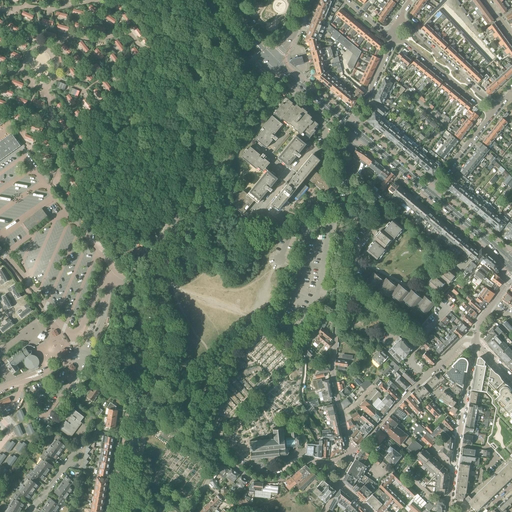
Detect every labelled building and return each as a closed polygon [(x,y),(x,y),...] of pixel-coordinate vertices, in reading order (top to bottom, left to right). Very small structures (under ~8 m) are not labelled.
[(113,0),(111,2),(118,11),(122,8),(115,0),(113,0)] [(477,7),(482,4),(478,0),(471,6),(473,8),(476,6),(477,7)] [(511,3),(511,0),(507,3),(500,9),(503,13),(507,10),(506,9),(509,6),(511,3)] [(425,9),(426,7),(418,1),(415,5),(416,6),(420,9),(421,10),(423,7),(425,9)] [(507,3),(506,1),(502,3),(501,2),(503,1),(497,5),(500,9),(507,3)] [(393,8),(388,4),(386,7),(385,6),(385,5),(381,2),(380,4),(390,12),(393,8)] [(327,11),(329,6),(320,3),(318,8),(327,11)] [(387,16),(390,12),(380,4),(379,6),(383,9),(383,8),(385,9),(383,12),(387,16)] [(485,8),(484,7),(482,4),(477,7),(478,9),(475,11),(477,14),(485,8)] [(88,8),(98,15),(100,11),(91,5),(88,8)] [(419,11),(420,9),(416,6),(410,13),(415,17),(417,13),(418,14),(420,12),(419,11)] [(326,16),(327,11),(318,8),(316,12),(326,16)] [(487,12),(485,9),(485,8),(477,14),(478,16),(482,14),(483,15),(487,12)] [(337,22),(345,12),(341,9),(336,15),(339,17),(335,21),(337,22)] [(387,16),(383,12),(381,15),(379,14),(380,13),(376,10),(374,13),(380,17),(378,19),(382,22),(384,19),(384,20),(387,16)] [(21,15),(32,19),(34,15),(23,11),(21,15)] [(324,21),(326,16),(316,12),(314,17),(324,21)] [(344,21),(349,15),(345,12),(337,22),(338,23),(342,19),(344,21)] [(490,16),(490,15),(487,12),(483,15),(481,16),(484,21),(490,16)] [(121,16),(128,25),(131,22),(125,13),(121,16)] [(105,17),(114,24),(117,20),(108,14),(105,17)] [(344,28),(353,18),(349,15),(344,21),(346,23),(343,27),(344,28)] [(493,22),(493,21),(494,20),(490,16),(484,21),(487,25),(489,23),(490,24),(493,22)] [(322,26),(322,24),(324,21),(314,17),(312,22),(321,26),(322,26)] [(351,27),(356,22),(353,18),(344,28),(346,30),(349,26),(351,27)] [(8,26),(18,32),(20,28),(11,22),(8,26)] [(312,22),(310,28),(307,36),(317,40),(320,41),(322,35),(318,34),(319,31),(323,33),(324,29),(320,27),(321,26),(312,22)] [(352,34),(360,25),(356,22),(351,27),(354,29),(350,33),(352,34)] [(425,32),(430,27),(426,23),(421,29),(425,32)] [(492,31),(498,27),(495,23),(485,30),(487,32),(489,30),(490,29),(492,31)] [(359,34),(364,28),(360,25),(352,34),(353,36),(357,32),(359,34)] [(434,30),(437,27),(435,25),(433,27),(434,28),(433,30),(430,27),(425,32),(429,36),(434,30)] [(437,34),(435,32),(439,29),(437,27),(434,30),(429,36),(432,39),(437,34)] [(491,38),(501,31),(498,27),(492,31),(493,34),(492,34),(490,36),(491,38)] [(336,31),(333,28),(331,28),(330,29),(329,32),(332,33),(333,34),(331,36),(336,40),(348,50),(352,44),(336,31)] [(359,41),(368,31),(364,28),(359,34),(361,35),(358,39),(359,41)] [(36,40),(38,36),(28,31),(26,35),(36,40)] [(366,40),(371,34),(368,31),(359,41),(361,42),(364,38),(366,40)] [(498,40),(503,35),(501,31),(491,38),(493,40),(495,38),(496,37),(498,40)] [(441,37),(445,34),(443,32),(440,34),(441,35),(440,36),(437,34),(432,39),(436,43),(441,37)] [(445,41),(443,39),(444,38),(447,35),(445,33),(445,34),(441,37),(436,43),(439,46),(445,41)] [(367,47),(375,37),(371,34),(366,40),(369,42),(365,46),(367,47)] [(497,46),(506,39),(503,35),(498,40),(499,42),(498,43),(496,44),(497,46)] [(316,41),(317,40),(307,36),(305,41),(309,42),(310,46),(319,44),(317,45),(316,41)] [(0,42),(7,47),(10,43),(0,37),(0,42)] [(374,46),(379,40),(375,37),(367,47),(369,48),(372,44),(374,46)] [(443,50),(448,44),(452,41),(450,39),(447,43),(445,41),(439,46),(443,50)] [(504,48),(509,43),(506,39),(497,46),(499,48),(501,46),(502,46),(504,48)] [(15,44),(26,48),(28,44),(17,40),(15,44)] [(125,49),(118,40),(115,42),(121,51),(125,49)] [(376,52),(378,53),(379,50),(380,50),(382,48),(380,47),(383,44),(379,40),(374,46),(377,49),(376,52)] [(89,50),(83,41),(79,44),(85,53),(89,50)] [(455,44),(453,42),(450,46),(445,51),(448,55),(454,49),(451,47),(452,45),(453,46),(455,44)] [(72,53),(66,43),(62,46),(68,55),(72,53)] [(503,54),(511,47),(509,43),(504,48),(505,50),(504,51),(502,52),(503,54)] [(142,56),(136,46),(132,49),(138,58),(142,56)] [(324,61),(334,58),(338,57),(337,51),(332,52),(330,46),(320,49),(311,52),(314,63),(324,61)] [(104,56),(98,47),(94,50),(101,59),(104,56)] [(511,47),(503,54),(505,56),(507,55),(507,54),(508,54),(509,56),(510,56),(511,54),(511,47)] [(457,53),(461,49),(459,48),(456,51),(454,49),(448,55),(452,58),(457,53)] [(461,56),(459,54),(462,51),(461,49),(457,53),(452,58),(456,61),(461,56)] [(10,54),(20,59),(22,55),(12,50),(10,54)] [(357,60),(358,58),(361,51),(353,54),(351,57),(357,60)] [(403,63),(407,57),(404,54),(403,55),(400,53),(397,56),(400,59),(397,62),(399,63),(401,61),(403,63)] [(84,63),(78,54),(74,57),(80,66),(84,63)] [(120,63),(113,54),(110,56),(116,65),(120,63)] [(465,60),(468,56),(466,54),(463,58),(461,56),(456,61),(459,65),(465,60)] [(468,63),(466,61),(470,57),(468,56),(465,60),(459,65),(463,68),(468,63)] [(302,57),(292,60),(290,62),(295,67),(297,66),(304,64),(302,57)] [(406,68),(412,61),(407,57),(403,63),(405,65),(404,67),(406,68)] [(375,68),(377,63),(366,58),(366,60),(370,62),(368,65),(375,68)] [(414,69),(420,62),(416,59),(411,64),(414,66),(412,68),(414,69)] [(102,69),(95,60),(92,62),(98,71),(102,69)] [(472,66),(475,63),(473,61),(470,65),(468,63),(463,68),(467,72),(472,66)] [(128,73),(136,65),(133,62),(125,70),(128,73)] [(419,71),(424,65),(420,62),(414,69),(415,71),(417,69),(419,71)] [(475,70),(473,67),(474,66),(473,65),(475,63),(472,66),(467,72),(470,75),(475,70)] [(421,76),(428,68),(424,65),(419,71),(421,72),(420,74),(421,76)] [(78,75),(71,66),(67,69),(74,78),(78,75)] [(318,79),(325,71),(323,70),(322,67),(315,68),(316,73),(314,76),(318,79)] [(371,77),(373,72),(362,67),(361,69),(365,71),(364,74),(371,77)] [(427,77),(431,71),(428,68),(421,76),(423,77),(425,75),(427,77)] [(483,70),(482,69),(481,68),(477,72),(475,70),(470,75),(474,79),(479,73),(483,70)] [(93,79),(87,69),(83,72),(90,81),(93,79)] [(506,71),(504,73),(501,69),(499,71),(502,74),(507,80),(510,77),(506,71)] [(483,77),(481,75),(484,71),(483,70),(479,73),(474,79),(478,82),(483,77)] [(123,80),(117,71),(113,73),(120,83),(123,80)] [(322,82),(329,74),(325,71),(318,79),(322,82)] [(429,82),(435,75),(431,71),(427,77),(429,79),(428,81),(429,82)] [(507,80),(502,74),(499,71),(497,73),(500,76),(498,78),(503,83),(507,80)] [(359,74),(358,76),(369,81),(371,77),(364,74),(361,72),(360,75),(359,74)] [(326,86),(333,77),(329,74),(322,82),(326,86)] [(435,83),(439,78),(435,75),(429,82),(431,83),(432,81),(435,83)] [(330,89),(337,81),(338,79),(334,76),(333,77),(326,86),(330,89)] [(367,86),(369,81),(358,76),(357,78),(361,80),(360,83),(367,86)] [(382,84),(390,88),(391,85),(394,86),(395,83),(390,78),(386,76),(382,84)] [(498,78),(496,79),(494,76),(492,78),(491,77),(499,87),(503,83),(498,78)] [(496,90),(499,87),(491,77),(489,79),(493,82),(491,84),(496,90)] [(437,89),(443,81),(439,78),(435,83),(437,85),(435,87),(431,92),(433,93),(437,89)] [(23,83),(13,79),(11,83),(22,87),(23,83)] [(112,89),(106,80),(102,83),(109,92),(112,89)] [(334,92),(341,84),(337,81),(330,89),(334,92)] [(444,91),(449,86),(445,82),(439,90),(440,91),(442,89),(444,91)] [(338,96),(345,87),(341,84),(334,92),(338,96)] [(390,88),(382,84),(379,90),(388,93),(389,90),(395,93),(395,91),(390,88)] [(492,93),(496,90),(491,84),(488,87),(487,85),(485,86),(487,88),(488,89),(486,91),(489,95),(491,93),(492,93)] [(413,94),(417,97),(419,94),(417,92),(421,87),(419,86),(416,90),(413,94)] [(446,96),(453,89),(449,86),(444,91),(446,93),(445,95),(446,96)] [(342,99),(349,91),(345,87),(338,96),(342,99)] [(103,97),(97,88),(93,91),(100,100),(103,97)] [(356,89),(356,90),(354,92),(356,94),(354,96),(353,94),(346,102),(351,107),(352,107),(353,107),(355,104),(355,103),(364,93),(358,88),(356,89)] [(452,98),(456,92),(453,89),(446,96),(447,96),(444,99),(446,101),(448,98),(450,96),(452,98)] [(385,98),(388,93),(379,90),(377,94),(385,98)] [(346,102),(353,94),(349,91),(342,99),(346,102)] [(452,105),(460,95),(456,92),(452,98),(454,99),(453,101),(451,103),(452,105)] [(76,103),(69,94),(65,97),(72,106),(76,103)] [(385,98),(377,94),(375,99),(383,103),(384,101),(386,101),(390,103),(391,101),(385,98)] [(460,104),(464,98),(460,95),(452,105),(454,106),(456,104),(458,102),(460,104)] [(92,107),(86,98),(82,101),(88,110),(92,107)] [(462,109),(468,102),(464,98),(460,104),(462,106),(461,108),(462,109)] [(10,103),(0,99),(0,104),(8,107),(10,103)] [(300,135),(306,140),(307,141),(316,130),(314,129),(318,124),(311,118),(312,117),(307,113),(306,114),(300,109),(301,109),(296,104),(295,105),(288,99),(284,105),(283,103),(274,114),(275,115),(281,119),(283,121),(284,120),(289,125),(290,124),(294,128),(293,128),(295,130),(296,129),(297,131),(299,133),(298,133),(300,135)] [(67,112),(60,102),(57,105),(63,114),(67,112)] [(468,110),(472,105),(468,102),(462,109),(464,110),(465,108),(468,110)] [(385,112),(382,109),(377,105),(374,108),(376,110),(370,118),(369,117),(368,118),(367,120),(368,120),(367,121),(371,123),(370,124),(373,126),(380,118),(385,112)] [(478,116),(470,110),(470,109),(468,111),(469,112),(467,113),(469,115),(468,117),(469,117),(470,117),(468,120),(472,123),(478,116)] [(85,119),(79,110),(75,112),(81,121),(85,119)] [(279,121),(273,117),(272,115),(262,128),(264,129),(256,139),(266,148),(273,140),(271,139),(272,138),(276,140),(278,138),(274,135),(272,134),(273,133),(275,134),(283,124),(279,121)] [(0,117),(0,160),(20,146),(11,133),(0,141),(0,125),(4,123),(0,117)] [(378,130),(385,122),(380,118),(373,126),(374,127),(374,126),(376,127),(375,128),(378,130)] [(472,123),(468,120),(468,119),(465,122),(463,121),(464,120),(462,118),(460,120),(470,128),(473,124),(472,123)] [(499,122),(506,128),(507,127),(506,125),(508,123),(502,118),(499,122)] [(383,133),(391,123),(387,120),(385,122),(378,130),(381,132),(383,133)] [(461,127),(467,132),(470,128),(460,120),(462,122),(462,123),(463,124),(461,127)] [(507,128),(506,128),(499,122),(496,126),(501,131),(503,128),(505,130),(507,128)] [(71,132),(65,123),(61,125),(68,134),(71,132)] [(393,125),(391,123),(383,133),(387,137),(394,129),(391,127),(393,125)] [(467,132),(461,127),(459,130),(457,129),(458,128),(455,126),(454,128),(464,136),(467,132)] [(499,133),(501,131),(496,126),(492,130),(500,136),(502,135),(499,133)] [(398,133),(400,131),(396,127),(394,129),(387,137),(392,140),(398,133)] [(85,137),(78,128),(74,130),(81,139),(85,137)] [(460,140),(464,136),(454,128),(453,130),(455,131),(457,132),(455,135),(460,140)] [(500,136),(492,130),(489,134),(495,139),(497,136),(499,138),(501,139),(502,138),(500,136)] [(402,136),(398,133),(392,140),(396,144),(402,136)] [(400,148),(407,140),(409,138),(404,134),(402,136),(396,144),(400,148)] [(457,143),(459,141),(450,134),(449,136),(449,137),(457,143)] [(493,141),(495,139),(489,134),(486,138),(494,144),(495,143),(493,141)] [(307,144),(304,142),(298,137),(296,135),(278,158),(288,166),(296,156),(295,155),(296,154),(299,157),(301,155),(298,152),(298,151),(300,152),(307,144)] [(455,145),(457,143),(449,137),(446,141),(454,148),(456,145),(455,145)] [(494,144),(486,138),(483,142),(489,147),(492,149),(494,147),(496,145),(494,144)] [(405,152),(411,144),(407,140),(400,148),(405,152)] [(452,150),(454,148),(446,141),(443,145),(450,151),(452,149),(452,150)] [(82,151),(75,142),(71,144),(78,153),(82,151)] [(479,148),(486,154),(489,150),(482,143),(480,146),(479,148)] [(416,145),(415,146),(411,144),(405,152),(409,155),(416,147),(416,148),(418,146),(416,145)] [(449,153),(450,151),(443,145),(440,149),(448,155),(449,153)] [(259,156),(260,155),(250,146),(242,157),(256,169),(258,167),(263,171),(270,163),(268,161),(270,159),(266,156),(263,160),(262,159),(265,155),(263,153),(260,157),(259,156)] [(420,151),(416,148),(416,147),(409,155),(412,157),(411,158),(413,160),(420,151)] [(353,155),(361,159),(359,162),(362,163),(361,168),(362,168),(364,162),(367,155),(364,153),(357,149),(356,148),(353,155)] [(483,158),(486,154),(479,148),(478,149),(477,149),(475,152),(483,158)] [(446,158),(448,155),(440,149),(436,153),(444,159),(445,158),(446,158)] [(426,155),(425,155),(420,151),(413,160),(419,164),(426,155)] [(480,162),(483,158),(475,152),(473,154),(474,154),(472,156),(480,162)] [(313,169),(320,160),(314,155),(308,161),(307,160),(294,176),(293,174),(292,178),(292,179),(291,179),(291,178),(290,178),(289,179),(288,180),(288,181),(289,182),(288,183),(287,182),(286,183),(287,184),(271,204),(279,210),(292,194),(298,199),(308,187),(302,182),(306,178),(325,193),(332,185),(313,169)] [(367,155),(364,162),(365,163),(368,165),(373,159),(367,155)] [(423,168),(430,160),(425,156),(426,155),(419,164),(423,168)] [(476,166),(480,162),(472,156),(471,157),(469,160),(476,166)] [(373,159),(368,165),(369,166),(373,170),(378,163),(373,159)] [(82,169),(75,160),(71,163),(78,172),(82,169)] [(428,172),(435,163),(430,160),(423,168),(428,172)] [(473,170),(476,166),(469,160),(467,162),(468,162),(466,164),(473,170)] [(378,163),(373,170),(379,174),(384,168),(378,163)] [(433,176),(440,166),(438,164),(437,165),(435,163),(428,172),(433,176)] [(470,174),(473,170),(466,164),(465,165),(462,167),(470,174)] [(467,178),(470,174),(462,167),(461,170),(460,172),(467,178)] [(384,168),(379,174),(385,179),(390,173),(384,168)] [(270,185),(271,187),(278,178),(267,170),(249,192),(251,194),(255,197),(260,201),(268,191),(266,190),(267,189),(271,192),(273,189),(269,187),(270,185)] [(465,182),(467,179),(457,171),(451,178),(452,179),(446,186),(455,194),(463,184),(465,182)] [(382,185),(380,188),(383,191),(395,177),(395,176),(391,172),(390,173),(385,179),(381,184),(382,185)] [(511,179),(511,177),(509,175),(503,182),(507,185),(511,179)] [(79,185),(73,176),(69,178),(76,188),(79,185)] [(394,182),(388,189),(393,193),(399,186),(398,186),(397,185),(398,184),(395,182),(394,182)] [(459,198),(466,190),(467,188),(463,184),(455,194),(459,198)] [(394,194),(391,197),(392,198),(393,199),(395,196),(395,197),(396,196),(398,197),(405,190),(402,188),(401,188),(400,187),(399,187),(399,186),(393,193),(394,194)] [(466,190),(459,198),(463,201),(470,194),(472,192),(473,190),(469,186),(467,188),(466,190)] [(374,196),(374,195),(375,194),(371,190),(372,189),(369,187),(367,189),(368,189),(367,191),(374,196)] [(255,197),(251,194),(250,196),(243,190),(232,203),(237,207),(236,208),(241,213),(240,214),(243,216),(244,217),(246,217),(247,216),(247,215),(247,214),(247,213),(246,213),(245,212),(247,209),(246,209),(249,205),(250,206),(255,200),(253,199),(255,197)] [(398,197),(398,198),(400,200),(398,203),(400,204),(409,193),(405,190),(398,197)] [(76,200),(69,191),(66,194),(72,203),(76,200)] [(409,193),(400,204),(404,208),(407,204),(413,197),(409,193)] [(468,205),(474,197),(470,194),(463,201),(468,205)] [(481,198),(480,197),(479,196),(477,199),(474,197),(468,205),(472,209),(481,198)] [(408,207),(406,210),(408,211),(417,200),(413,197),(407,204),(409,206),(408,207)] [(481,202),(484,198),(482,197),(481,198),(472,209),(477,212),(483,205),(481,202)] [(408,211),(406,214),(407,215),(410,213),(412,210),(412,211),(413,210),(415,211),(421,204),(417,200),(408,211)] [(481,216),(492,202),(491,201),(488,205),(486,207),(483,205),(477,212),(481,216)] [(492,212),(489,210),(494,204),(492,202),(481,216),(486,220),(492,212)] [(416,215),(415,217),(416,218),(425,207),(421,204),(415,211),(417,213),(416,214),(416,215)] [(425,207),(416,218),(418,219),(420,217),(421,217),(423,218),(429,211),(425,207)] [(24,222),(28,229),(31,231),(45,220),(45,219),(48,217),(42,208),(24,222)] [(501,219),(498,217),(502,213),(500,211),(502,210),(501,210),(498,214),(497,216),(496,215),(490,223),(495,227),(501,219)] [(423,224),(422,226),(423,227),(433,214),(429,211),(423,218),(425,220),(424,221),(425,221),(423,224)] [(490,223),(496,215),(492,212),(486,220),(490,223)] [(433,214),(423,227),(424,228),(426,226),(428,224),(429,223),(431,225),(438,218),(433,214)] [(433,228),(431,231),(433,232),(442,221),(438,218),(431,225),(434,227),(433,228)] [(495,227),(499,231),(506,223),(501,219),(495,227)] [(404,229),(397,223),(393,220),(390,223),(386,227),(384,230),(389,233),(388,234),(394,239),(396,240),(404,229)] [(433,232),(431,234),(433,235),(434,233),(436,231),(437,231),(437,230),(440,232),(446,225),(442,221),(433,232)] [(441,235),(438,239),(439,241),(450,228),(446,225),(440,232),(442,234),(441,235)] [(450,228),(439,241),(441,242),(445,238),(446,237),(448,239),(454,232),(450,228)] [(389,233),(384,230),(383,229),(381,232),(377,236),(374,239),(375,240),(380,244),(386,248),(394,239),(388,234),(389,233)] [(449,242),(448,244),(449,246),(458,235),(454,232),(448,239),(450,241),(449,242)] [(458,235),(449,246),(451,247),(453,245),(454,244),(456,246),(462,239),(458,235)] [(458,249),(456,251),(457,253),(467,242),(462,239),(456,246),(458,248),(457,249),(458,249)] [(129,252),(139,256),(143,244),(134,240),(129,252)] [(375,240),(373,243),(369,248),(367,251),(370,253),(371,254),(379,260),(387,250),(386,248),(380,244),(375,240)] [(467,242),(457,253),(459,254),(461,252),(464,254),(471,246),(467,242)] [(464,254),(462,255),(467,259),(468,258),(468,257),(475,249),(472,247),(471,246),(464,254)] [(468,265),(465,269),(470,274),(471,272),(473,269),(475,267),(477,265),(480,261),(486,254),(481,249),(479,252),(472,261),(468,265)] [(475,249),(468,257),(468,258),(472,261),(479,252),(475,249)] [(486,254),(480,261),(487,266),(493,259),(486,254)] [(493,259),(487,266),(493,272),(496,274),(498,272),(498,271),(499,269),(498,266),(498,265),(497,263),(493,259)] [(457,273),(454,271),(447,265),(444,268),(443,267),(440,272),(440,273),(438,276),(445,282),(448,284),(450,281),(454,276),(457,273)] [(482,281),(486,276),(488,272),(481,267),(478,270),(474,276),(479,279),(476,283),(479,285),(482,281)] [(378,288),(384,281),(374,272),(365,282),(376,291),(378,288)] [(496,274),(491,280),(499,287),(502,282),(502,281),(502,280),(502,279),(500,278),(501,278),(502,277),(501,277),(502,276),(501,274),(498,272),(496,274)] [(445,282),(438,276),(435,273),(433,276),(432,275),(428,280),(429,280),(427,283),(437,292),(439,289),(443,284),(445,282)] [(486,276),(482,281),(492,288),(496,291),(499,287),(491,280),(486,276)] [(391,294),(396,287),(386,278),(384,281),(378,288),(388,297),(391,294)] [(15,282),(10,284),(17,297),(22,294),(15,282)] [(403,300),(409,292),(399,284),(396,287),(391,294),(401,302),(403,300)] [(483,288),(481,291),(483,292),(491,298),(494,293),(486,287),(484,286),(483,289),(483,288)] [(416,305),(421,298),(411,289),(409,292),(403,300),(414,308),(416,305)] [(476,293),(479,296),(480,296),(487,302),(488,303),(491,298),(483,292),(481,291),(479,293),(477,291),(476,293)] [(511,295),(507,291),(501,300),(506,303),(508,304),(510,305),(511,306),(511,295)] [(451,301),(455,296),(450,292),(446,297),(451,301)] [(6,294),(1,297),(8,309),(13,307),(6,294)] [(426,314),(434,304),(423,295),(421,298),(416,305),(426,314)] [(468,296),(466,298),(470,302),(468,303),(472,307),(479,313),(480,311),(481,310),(482,309),(476,303),(473,300),(472,299),(471,298),(469,296),(468,296)] [(475,298),(473,300),(476,303),(477,301),(479,303),(479,304),(483,308),(488,303),(487,302),(480,296),(479,296),(476,299),(475,298)] [(465,303),(463,305),(465,307),(464,309),(465,310),(467,312),(472,316),(473,317),(474,318),(474,317),(475,318),(476,316),(477,316),(476,315),(477,314),(472,309),(465,303)] [(30,306),(18,315),(21,319),(33,310),(30,306)] [(456,318),(454,316),(450,312),(445,317),(449,320),(452,322),(456,318)] [(472,321),(467,316),(466,315),(465,316),(463,314),(461,317),(470,326),(474,322),(473,322),(472,321)] [(449,320),(445,317),(444,319),(442,321),(443,322),(446,325),(450,321),(449,320)] [(11,320),(0,328),(0,329),(3,333),(14,324),(11,320)] [(502,324),(510,332),(511,330),(511,326),(506,320),(502,324)] [(323,329),(326,325),(328,323),(326,321),(319,332),(320,333),(318,335),(321,338),(323,335),(330,341),(333,337),(323,329)] [(461,322),(456,326),(458,328),(464,334),(466,331),(468,329),(461,322)] [(455,325),(451,330),(453,333),(459,339),(461,337),(464,334),(458,328),(456,326),(455,325)] [(490,334),(484,339),(488,343),(496,336),(495,334),(498,331),(500,329),(498,327),(495,329),(494,327),(488,332),(490,334)] [(449,329),(448,331),(451,334),(450,336),(448,334),(450,336),(456,342),(459,339),(453,333),(451,330),(449,329)] [(496,336),(488,343),(492,347),(492,348),(494,349),(506,338),(507,337),(506,336),(500,329),(498,331),(495,334),(496,336)] [(448,334),(444,337),(446,339),(453,345),(456,342),(450,336),(448,334)] [(318,345),(321,342),(328,348),(333,343),(330,341),(323,335),(321,338),(318,335),(316,338),(316,337),(314,340),(315,341),(314,342),(318,345)] [(408,345),(401,338),(399,337),(394,342),(396,344),(391,348),(388,352),(399,362),(402,359),(405,356),(409,352),(411,350),(407,346),(408,345)] [(440,339),(439,339),(443,343),(442,343),(443,343),(446,345),(445,346),(448,350),(453,345),(446,339),(445,341),(441,337),(440,339)] [(506,338),(494,349),(495,350),(497,353),(498,354),(499,355),(511,343),(511,342),(507,337),(506,338)] [(439,340),(437,341),(439,343),(437,345),(445,353),(448,350),(445,346),(446,345),(443,343),(442,343),(439,340)] [(511,343),(499,355),(506,363),(507,363),(511,357),(511,343)] [(433,345),(431,347),(435,351),(436,351),(441,356),(442,356),(445,353),(437,345),(435,347),(433,345)] [(32,351),(28,351),(25,347),(8,360),(10,362),(6,365),(13,374),(20,369),(16,364),(17,364),(18,364),(24,359),(25,360),(25,361),(25,362),(25,363),(25,364),(26,365),(26,366),(27,367),(28,368),(29,368),(31,367),(32,369),(33,369),(34,369),(38,367),(37,366),(38,365),(38,364),(37,362),(39,361),(38,360),(38,359),(37,358),(37,357),(36,357),(36,356),(35,356),(34,355),(33,355),(32,355),(32,351)] [(305,352),(308,354),(310,357),(314,353),(310,348),(305,352)] [(380,366),(388,357),(380,350),(372,358),(380,366)] [(432,366),(436,361),(430,355),(430,356),(426,352),(422,356),(432,366)] [(476,358),(470,388),(471,390),(481,391),(485,392),(486,392),(490,397),(491,399),(491,402),(492,403),(495,407),(494,411),(494,413),(492,419),(494,419),(493,422),(492,422),(490,433),(491,434),(488,437),(487,442),(505,461),(510,456),(511,457),(511,384),(486,357),(483,360),(481,358),(480,357),(476,358)] [(448,373),(445,377),(462,390),(463,390),(467,364),(467,363),(467,362),(467,361),(466,361),(461,359),(461,358),(460,358),(460,359),(459,359),(458,359),(446,372),(447,372),(448,373)] [(335,365),(339,366),(338,369),(344,370),(345,367),(347,368),(348,362),(344,361),(336,360),(335,365)] [(389,365),(392,368),(396,372),(400,368),(393,361),(389,365)] [(389,365),(382,373),(385,376),(392,368),(389,365)] [(403,370),(401,372),(403,374),(401,375),(407,381),(407,382),(410,385),(411,384),(412,385),(416,382),(415,381),(405,372),(403,370)] [(435,375),(434,375),(441,383),(442,384),(447,381),(448,381),(449,380),(442,376),(440,374),(439,375),(437,377),(435,376),(435,375)] [(432,378),(430,379),(437,387),(441,383),(434,375),(432,378)] [(400,376),(395,381),(397,383),(405,390),(410,385),(407,382),(402,378),(400,376)] [(368,378),(363,383),(367,387),(372,382),(368,378)] [(331,389),(329,380),(322,381),(321,379),(316,380),(314,380),(315,385),(317,385),(318,390),(321,389),(321,392),(322,392),(326,391),(325,390),(331,389)] [(392,383),(387,388),(378,379),(373,385),(376,388),(378,386),(383,391),(384,392),(385,393),(386,391),(388,394),(395,401),(399,397),(394,391),(397,388),(392,383)] [(430,379),(427,382),(433,389),(434,390),(437,387),(430,379)] [(462,390),(455,384),(454,385),(452,383),(449,388),(459,394),(462,390)] [(93,401),(102,390),(95,385),(87,397),(93,401)] [(349,385),(340,393),(344,398),(347,395),(348,395),(350,393),(349,393),(353,389),(349,385)] [(429,392),(427,390),(423,385),(419,389),(425,396),(429,392)] [(381,394),(383,391),(378,386),(376,388),(365,400),(371,405),(372,404),(379,411),(380,411),(384,415),(390,408),(387,405),(386,406),(381,401),(379,399),(382,396),(381,395),(381,394)] [(425,396),(419,389),(418,388),(414,392),(420,398),(424,395),(425,396)] [(331,398),(333,397),(331,389),(325,390),(326,391),(322,392),(321,392),(319,392),(320,398),(323,398),(324,401),(328,400),(329,401),(332,400),(331,398)] [(395,401),(388,394),(386,391),(385,393),(384,392),(384,393),(385,394),(385,395),(384,396),(385,397),(381,401),(386,406),(387,405),(390,408),(395,401)] [(439,398),(438,400),(447,405),(448,404),(453,397),(444,391),(439,398)] [(73,398),(78,401),(82,395),(77,392),(73,398)] [(409,396),(414,401),(417,404),(418,406),(421,404),(420,403),(422,401),(414,392),(409,396)] [(355,400),(353,398),(355,396),(352,393),(350,395),(341,403),(343,410),(355,400)] [(408,405),(414,401),(409,396),(404,400),(408,405)] [(0,401),(0,406),(11,402),(9,397),(0,401)] [(453,408),(455,404),(458,400),(453,397),(448,404),(452,407),(453,408)] [(378,422),(384,415),(380,411),(379,411),(372,404),(371,405),(365,400),(363,402),(362,401),(358,405),(359,406),(360,407),(365,412),(377,422),(378,422)] [(440,409),(432,400),(425,406),(435,417),(442,411),(440,409)] [(402,409),(405,406),(407,405),(404,401),(398,406),(402,409)] [(117,418),(118,411),(115,410),(116,406),(110,402),(107,408),(109,409),(108,417),(117,418)] [(418,406),(417,404),(412,409),(416,414),(417,413),(418,414),(420,413),(422,414),(425,410),(423,408),(421,409),(418,406)] [(456,412),(459,407),(459,406),(455,404),(453,408),(452,407),(449,411),(456,416),(458,414),(456,412)] [(407,414),(402,409),(398,406),(393,412),(402,420),(407,414)] [(411,418),(412,417),(414,415),(407,408),(405,406),(402,409),(407,414),(411,418)] [(67,422),(63,427),(71,433),(75,428),(76,429),(79,425),(77,423),(79,421),(80,422),(83,417),(73,409),(68,416),(69,416),(71,418),(68,423),(67,422),(66,421),(65,421),(67,422)] [(297,422),(303,416),(306,413),(302,412),(295,420),(297,422)] [(359,418),(360,417),(361,417),(357,412),(351,415),(354,421),(359,418)] [(376,423),(377,422),(365,412),(361,417),(360,417),(362,419),(372,428),(376,424),(376,423)] [(391,415),(387,421),(395,427),(397,424),(399,421),(391,415)] [(115,427),(117,418),(108,417),(106,426),(115,427)] [(372,428),(362,419),(360,417),(359,418),(362,421),(361,422),(364,425),(362,427),(369,432),(372,428)] [(334,427),(339,426),(337,418),(332,420),(333,424),(330,424),(327,425),(329,428),(331,427),(333,427),(334,427)] [(451,431),(455,427),(446,418),(442,422),(451,431)] [(387,421),(380,428),(400,445),(408,436),(402,431),(404,429),(401,427),(397,424),(395,427),(387,421)] [(424,429),(421,426),(416,421),(411,427),(409,429),(424,441),(430,447),(434,443),(433,443),(436,440),(434,438),(430,434),(424,429)] [(358,430),(356,427),(356,426),(355,425),(351,427),(355,431),(350,436),(354,439),(352,440),(357,445),(364,438),(359,434),(360,432),(358,430)] [(369,432),(362,427),(361,428),(358,425),(356,427),(358,430),(360,432),(359,434),(364,438),(369,432)] [(424,429),(430,434),(431,433),(434,431),(429,425),(426,427),(424,429)] [(431,433),(430,434),(434,438),(439,433),(443,429),(439,426),(434,431),(431,433)] [(163,431),(160,435),(169,441),(166,445),(169,447),(173,441),(176,437),(174,435),(175,434),(165,427),(162,431),(163,431)] [(454,437),(445,427),(443,429),(439,433),(441,435),(445,439),(444,447),(450,453),(452,451),(454,440),(454,437)] [(286,429),(283,430),(283,428),(273,429),(274,434),(270,434),(270,439),(250,441),(251,447),(250,447),(251,452),(252,459),(286,455),(288,454),(289,452),(289,450),(287,448),(285,448),(287,448),(296,447),(297,447),(300,446),(302,443),(302,439),(300,437),(297,436),(296,431),(291,432),(291,433),(286,433),(286,429)] [(381,443),(387,436),(379,429),(372,438),(387,451),(388,449),(384,446),(381,443)] [(51,445),(61,452),(64,448),(63,447),(64,445),(61,442),(63,439),(57,434),(54,438),(56,439),(51,445)] [(343,451),(345,448),(341,434),(336,435),(333,435),(335,440),(336,443),(338,447),(340,453),(341,452),(343,451)] [(473,436),(472,436),(464,435),(462,443),(472,445),(473,436)] [(104,436),(102,442),(113,444),(114,437),(104,436)] [(322,441),(321,458),(329,458),(330,440),(322,440),(322,441)] [(406,450),(413,456),(414,456),(421,447),(414,440),(406,450)] [(102,442),(100,448),(101,449),(112,450),(113,444),(102,442)] [(332,457),(340,453),(338,447),(336,443),(331,446),(331,457),(332,457)] [(314,456),(315,444),(307,444),(305,454),(314,456)] [(42,453),(49,458),(51,455),(55,458),(56,456),(58,456),(61,452),(51,445),(47,451),(45,450),(42,453)] [(370,453),(363,448),(363,447),(359,453),(364,456),(365,456),(367,457),(368,458),(367,457),(370,453)] [(388,449),(387,451),(389,453),(385,458),(394,465),(401,456),(390,447),(388,449)] [(452,454),(450,453),(444,447),(444,448),(443,447),(437,453),(450,465),(452,454)] [(461,448),(461,450),(462,451),(462,455),(472,456),(472,455),(474,456),(475,449),(463,447),(463,448),(461,448)] [(101,449),(100,455),(103,456),(111,457),(112,450),(101,449)] [(422,465),(431,455),(426,450),(425,451),(423,449),(420,452),(419,451),(414,457),(422,465)] [(50,459),(49,458),(42,453),(43,454),(41,457),(43,459),(38,465),(48,472),(51,468),(50,467),(51,465),(48,462),(50,459)] [(366,461),(368,458),(367,457),(365,456),(364,456),(359,453),(358,454),(355,459),(368,467),(370,465),(370,464),(366,461)] [(100,455),(99,461),(99,462),(102,462),(110,463),(111,457),(103,456),(100,455)] [(378,465),(381,461),(374,455),(373,456),(376,458),(373,462),(378,465)] [(430,472),(439,462),(431,455),(422,465),(430,472)] [(461,455),(460,464),(466,465),(471,465),(471,463),(472,463),(475,463),(474,464),(478,465),(479,458),(476,458),(477,457),(472,456),(462,455),(461,455)] [(465,498),(465,499),(470,503),(470,504),(472,506),(473,507),(476,510),(477,509),(480,506),(483,503),(483,502),(484,502),(485,503),(486,502),(486,501),(485,500),(486,499),(486,500),(489,497),(492,494),(493,493),(494,494),(495,493),(494,492),(495,491),(498,488),(501,486),(501,485),(502,484),(503,486),(503,485),(504,484),(503,483),(504,482),(504,483),(507,480),(511,476),(511,475),(511,457),(510,456),(505,461),(501,464),(497,469),(492,473),(490,475),(488,477),(483,481),(479,486),(475,489),(474,490),(472,492),(469,494),(465,498)] [(351,462),(345,471),(347,472),(347,473),(352,476),(353,476),(357,479),(360,480),(359,481),(364,484),(365,482),(366,481),(368,479),(368,478),(366,476),(363,474),(365,470),(367,467),(355,459),(353,462),(353,463),(351,462)] [(99,462),(98,468),(109,470),(110,463),(102,462),(99,462)] [(448,484),(449,476),(448,476),(448,473),(446,471),(447,470),(439,462),(430,472),(436,478),(435,482),(448,484)] [(226,477),(230,471),(228,469),(222,464),(217,471),(220,473),(220,474),(220,476),(225,479),(226,477)] [(45,476),(48,472),(38,465),(34,471),(32,470),(29,473),(36,478),(38,475),(42,478),(43,475),(45,476)] [(288,484),(286,486),(289,490),(297,483),(297,484),(304,478),(304,479),(312,472),(306,465),(305,466),(292,477),(286,481),(288,484)] [(98,468),(97,474),(105,476),(108,476),(109,470),(98,468)] [(236,479),(239,474),(231,469),(230,471),(226,477),(228,478),(228,479),(233,482),(234,482),(236,479)] [(392,482),(394,480),(395,481),(400,477),(394,471),(386,479),(391,483),(392,482)] [(304,479),(297,486),(302,491),(314,478),(320,483),(322,481),(317,476),(312,472),(304,479)] [(33,481),(36,478),(29,473),(26,477),(29,478),(24,484),(33,491),(37,487),(35,487),(37,484),(33,481)] [(343,480),(343,481),(347,485),(349,487),(351,488),(355,482),(357,484),(359,481),(360,480),(357,479),(353,476),(352,476),(347,473),(343,480)] [(97,474),(96,484),(106,486),(107,479),(104,479),(105,476),(97,474)] [(72,481),(74,478),(70,475),(68,477),(67,477),(60,486),(70,493),(73,489),(70,487),(74,482),(72,481)] [(243,489),(248,481),(241,476),(238,481),(239,481),(235,485),(239,487),(241,487),(243,489)] [(395,481),(404,489),(408,485),(400,477),(395,481)] [(364,485),(357,492),(361,496),(368,488),(371,484),(374,482),(368,478),(368,479),(371,481),(372,481),(368,486),(367,485),(366,486),(364,485)] [(389,488),(387,487),(390,484),(390,483),(391,483),(386,479),(379,486),(385,492),(389,488)] [(316,488),(313,491),(318,496),(325,502),(330,496),(334,492),(335,490),(333,488),(331,486),(328,484),(323,480),(322,481),(320,483),(318,486),(317,485),(314,487),(316,488)] [(263,483),(254,482),(253,482),(249,486),(249,490),(254,491),(255,489),(254,489),(254,488),(262,489),(262,487),(266,488),(266,485),(263,485),(263,483)] [(447,491),(448,484),(435,482),(434,491),(432,491),(432,493),(434,493),(434,494),(442,495),(442,494),(446,494),(446,491),(447,491)] [(30,496),(33,491),(24,484),(19,491),(17,489),(15,493),(21,498),(22,497),(24,494),(27,497),(29,495),(30,496)] [(96,484),(94,490),(105,492),(106,486),(96,484)] [(368,488),(361,496),(364,499),(372,492),(371,492),(375,488),(371,484),(368,488)] [(263,491),(255,490),(254,497),(270,498),(271,494),(277,495),(278,486),(267,485),(266,488),(263,488),(263,491)] [(404,489),(412,498),(416,493),(408,485),(404,489)] [(65,499),(70,493),(60,486),(57,490),(58,491),(56,493),(60,496),(57,499),(65,504),(67,501),(65,499)] [(390,498),(387,495),(379,488),(373,494),(366,501),(376,511),(382,504),(383,505),(390,498)] [(397,496),(389,488),(385,492),(393,500),(397,496)] [(333,500),(329,508),(332,510),(335,506),(337,502),(338,501),(344,493),(342,491),(340,489),(338,492),(337,493),(336,494),(334,498),(333,500)] [(94,490),(93,497),(104,498),(105,492),(94,490)] [(455,495),(455,496),(457,496),(457,501),(463,501),(463,498),(463,497),(465,497),(465,493),(467,494),(456,492),(455,495)] [(511,492),(497,507),(501,511),(504,511),(511,504),(511,492)] [(19,501),(21,498),(15,493),(12,497),(14,499),(10,505),(20,511),(23,507),(22,506),(23,504),(19,501)] [(338,501),(337,502),(346,508),(347,508),(353,500),(352,499),(348,496),(345,494),(344,493),(338,501)] [(417,494),(413,498),(402,509),(405,511),(407,511),(408,511),(411,509),(414,511),(419,511),(421,510),(420,509),(425,504),(426,503),(417,494)] [(220,505),(218,504),(221,501),(216,496),(208,504),(213,509),(215,511),(226,511),(223,509),(220,511),(219,511),(216,510),(217,509),(217,507),(220,505)] [(406,504),(397,496),(393,500),(394,501),(401,509),(406,504)] [(93,497),(92,503),(103,505),(104,498),(93,497)] [(377,511),(384,511),(385,511),(390,511),(389,511),(387,510),(388,508),(394,501),(390,498),(383,505),(377,511)] [(62,508),(65,504),(57,499),(55,502),(52,500),(50,502),(49,501),(46,505),(55,511),(60,506),(62,508)] [(351,510),(349,511),(355,511),(354,511),(359,506),(353,500),(347,508),(351,510)] [(426,506),(425,507),(429,510),(432,507),(437,508),(436,511),(444,511),(445,511),(445,509),(445,506),(437,505),(433,505),(430,502),(426,506)] [(92,503),(91,509),(102,511),(103,505),(92,503)]
